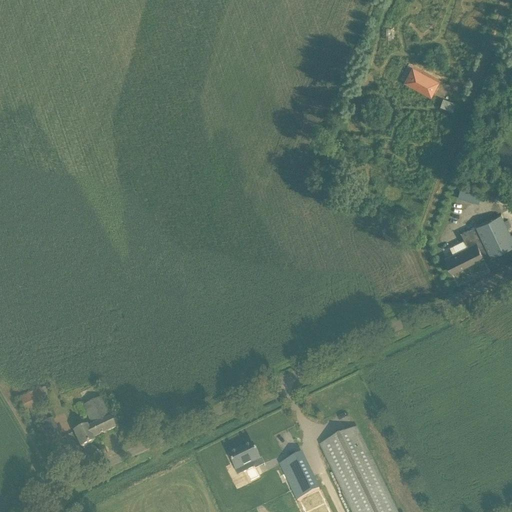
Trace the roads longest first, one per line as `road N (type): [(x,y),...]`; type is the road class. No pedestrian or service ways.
road 1 (unclassified): [(37,511),(109,463),(511,272)]
road 2 (track): [(282,382),(348,511)]
